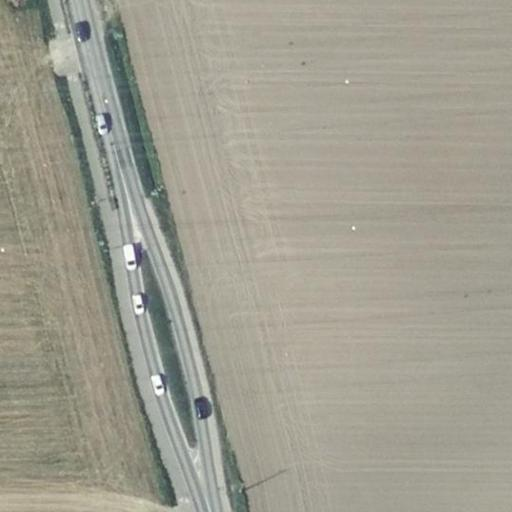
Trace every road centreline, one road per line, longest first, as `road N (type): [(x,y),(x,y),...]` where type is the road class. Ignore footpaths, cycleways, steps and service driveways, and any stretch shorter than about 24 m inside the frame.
road 1 (tertiary): [(212,511),(198,397),(121,170)]
road 2 (tertiary): [(121,170),(144,328),(206,511)]
road 3 (tertiary): [(76,0),(121,170)]
